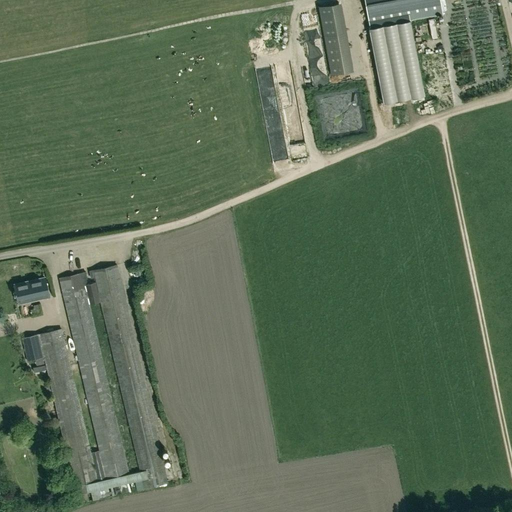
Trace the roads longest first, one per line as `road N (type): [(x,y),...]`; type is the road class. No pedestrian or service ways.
road 1 (track): [(130,236),(511,94)]
road 2 (unclassified): [(130,236),(0,258)]
